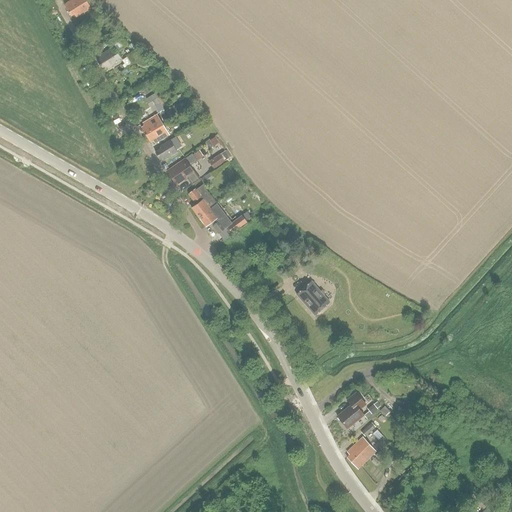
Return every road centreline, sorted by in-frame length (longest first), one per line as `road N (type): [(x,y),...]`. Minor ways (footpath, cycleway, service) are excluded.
road 1 (secondary): [(372,511),(332,457),(264,328),(195,251)]
road 2 (residential): [(55,0),(199,233),(195,251)]
road 3 (secondary): [(195,251),(0,131)]
road 4 (track): [(168,244),(165,269),(258,418)]
